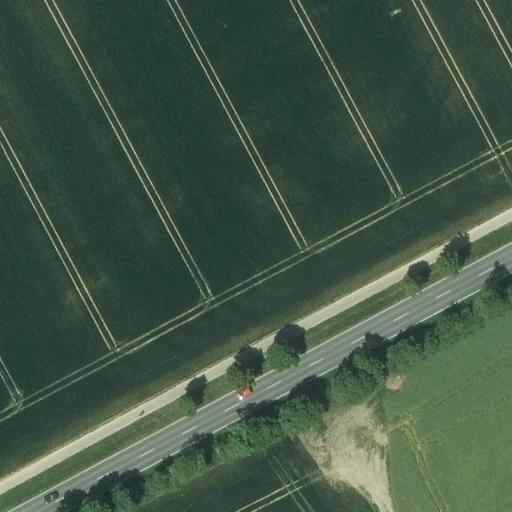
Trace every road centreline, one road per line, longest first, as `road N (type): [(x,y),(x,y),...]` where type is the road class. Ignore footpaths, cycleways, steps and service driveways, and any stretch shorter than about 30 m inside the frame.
road 1 (track): [(511,209),(0,481)]
road 2 (secondary): [(36,511),(511,258)]
